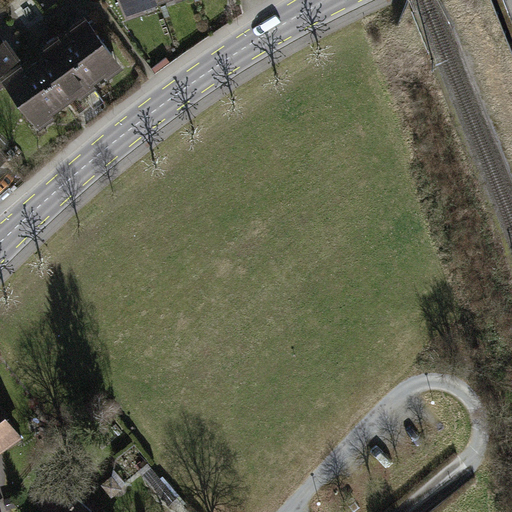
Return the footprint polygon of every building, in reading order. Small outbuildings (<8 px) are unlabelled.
[(67,39),(62,43),(85,74),(89,79),(105,68),(101,63),(112,54),(86,18),(69,30),(73,35),(67,39)] [(74,82),(85,74),(62,43),(58,38),(42,49),(46,55),(40,59),(35,62),(62,99),(78,87),(74,82)] [(0,67),(15,57),(3,40),(0,42),(0,67)] [(62,99),(35,62),(29,67),(25,70),(21,65),(5,77),(31,114),(42,106),(46,111),(62,99)] [(0,407),(0,439),(1,440),(16,430),(0,407)] [(185,511),(187,511),(149,464),(141,471),(173,511),(185,511)] [(51,511),(93,511),(76,497),(76,498),(59,482),(41,503),(51,511)] [(125,491),(117,485),(111,492),(119,498),(125,491)]
